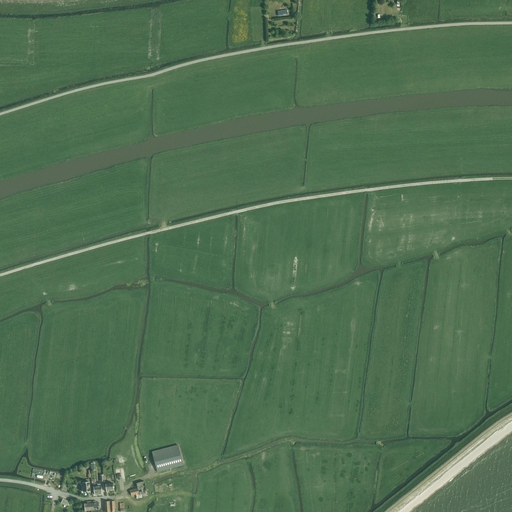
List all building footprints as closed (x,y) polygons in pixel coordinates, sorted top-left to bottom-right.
[(157,473),(183,465),(177,445),(152,453),(157,473)] [(138,488),(130,491),(131,496),(136,495),(137,499),(143,498),(142,495),(147,493),(147,492),(144,481),(136,484),(138,488)] [(91,493),(90,492),(91,492),(90,482),(83,483),(83,492),(88,492),(88,493),(91,493)] [(95,495),(102,494),(101,486),(94,487),(95,495)] [(114,511),(115,511),(114,501),(104,502),(105,511),(114,511)]
